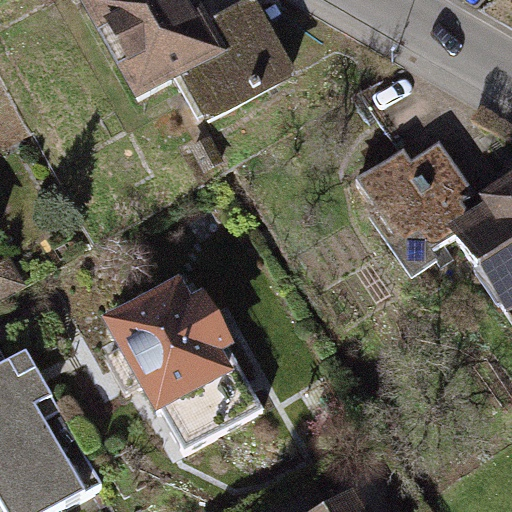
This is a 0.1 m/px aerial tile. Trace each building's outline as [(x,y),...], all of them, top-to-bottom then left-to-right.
[(236,0),(201,19),(190,0),(74,0),(134,108),(172,87),(196,131),(301,74),(260,0),(236,0)] [(406,272),(481,208),(434,133),(354,185),(406,272)] [(511,187),(447,239),(511,320),(511,187)] [(270,402),(206,263),(98,315),(176,447),(270,402)] [(83,511),(111,499),(24,342),(0,354),(0,511),(83,511)] [(373,511),(359,487),(314,511),(373,511)]
